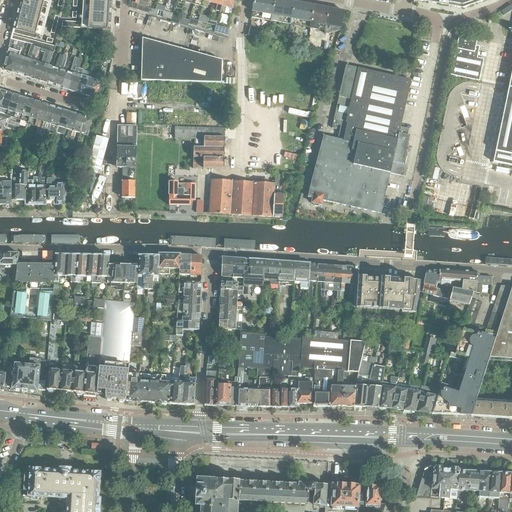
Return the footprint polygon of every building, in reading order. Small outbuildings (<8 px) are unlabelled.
[(18,16),(14,30),(15,30),(20,31),(26,33),(31,34),(35,35),(39,21),(42,8),(44,0),(21,0),(21,3),(18,16)] [(90,0),(90,14),(82,14),(82,23),(81,29),(110,31),(111,16),(112,1),(111,0),(90,0)] [(213,5),(214,0),(204,0),(203,7),(207,9),(209,3),(213,5)] [(223,0),(214,0),(213,5),(217,6),(215,11),(220,12),(223,0)] [(223,0),(220,12),(224,14),(226,8),(233,9),(233,0),(223,0)] [(271,21),(274,0),(254,0),(251,17),(271,21)] [(284,0),(274,0),(271,21),(290,25),(294,2),(284,0)] [(461,0),(448,0),(448,6),(462,9),(461,0)] [(473,0),(461,0),(462,9),(475,5),(473,0)] [(310,29),(314,6),(294,2),(290,25),(309,28),(309,29),(310,29)] [(145,12),(147,7),(143,6),(138,4),(137,10),(145,12)] [(325,32),(325,31),(329,8),(314,6),(310,29),(325,32)] [(154,15),(155,9),(147,7),(145,12),(154,15)] [(329,8),(325,31),(325,33),(339,30),(340,28),(341,28),(344,11),(329,8)] [(164,12),(163,18),(172,20),(173,17),(173,15),(164,12)] [(210,17),(201,15),(199,21),(208,24),(209,19),(210,17)] [(173,17),(172,20),(171,23),(179,25),(181,19),(173,17)] [(189,25),(190,22),(185,20),(181,19),(179,25),(188,28),(189,25)] [(267,39),(268,33),(249,29),(248,36),(267,39)] [(456,48),(451,75),(479,82),(484,60),(476,58),(478,52),(479,46),(476,46),(478,39),(459,35),(456,48)] [(154,82),(164,44),(142,38),(141,71),(141,81),(154,82)] [(20,42),(11,40),(3,69),(4,71),(10,73),(20,42)] [(20,42),(10,73),(18,75),(23,57),(21,56),(24,43),(20,42)] [(176,48),(164,44),(154,82),(166,82),(176,48)] [(23,57),(18,75),(25,77),(35,46),(32,46),(31,45),(27,58),(23,57)] [(42,49),(35,46),(25,77),(32,80),(38,61),(35,60),(38,51),(41,52),(42,49)] [(176,48),(166,82),(179,82),(187,51),(176,48)] [(42,63),(38,61),(32,80),(40,82),(49,53),(49,51),(42,49),(41,52),(45,53),(42,63)] [(187,51),(179,82),(222,83),(222,60),(187,51)] [(47,84),(52,67),(49,65),(52,54),(49,53),(40,82),(47,84)] [(64,56),(63,56),(60,55),(59,58),(56,68),(52,67),(47,84),(54,86),(64,56)] [(61,89),(67,71),(63,70),(66,59),(67,55),(64,55),(63,56),(64,56),(54,86),(61,89)] [(67,71),(61,89),(69,91),(79,59),(75,58),(70,72),(67,71)] [(79,59),(69,91),(76,93),(83,70),(80,69),(83,60),(79,59)] [(401,128),(411,81),(346,66),(332,128),(336,129),(337,125),(341,126),(338,139),(323,136),(312,180),(308,197),(313,198),(312,203),(321,205),(323,201),(381,214),(390,174),(405,177),(408,166),(404,165),(410,136),(408,135),(409,130),(401,128)] [(83,70),(76,93),(83,95),(90,73),(83,70)] [(511,70),(493,163),(511,166),(511,70)] [(98,72),(97,75),(90,98),(98,100),(105,76),(100,75),(101,73),(98,72)] [(90,98),(97,75),(90,73),(83,95),(90,98)] [(0,113),(6,116),(13,94),(6,91),(0,110),(0,113)] [(13,118),(20,96),(13,94),(6,116),(11,117),(11,118),(13,118)] [(22,116),(27,98),(20,96),(13,118),(21,121),(21,120),(22,116)] [(35,100),(27,98),(22,116),(21,120),(28,123),(35,100)] [(35,100),(28,123),(27,124),(26,129),(29,130),(30,125),(34,126),(42,103),(35,100)] [(41,131),(49,105),(42,103),(34,126),(38,128),(37,130),(36,134),(40,135),(41,132),(41,131)] [(51,125),(56,107),(49,105),(41,131),(41,132),(44,133),(47,124),(51,125)] [(56,107),(51,125),(49,131),(56,133),(63,110),(56,107)] [(71,112),(63,110),(56,133),(64,135),(66,130),(71,112)] [(71,112),(66,130),(69,131),(66,140),(70,141),(70,140),(78,114),(71,112)] [(10,121),(11,118),(11,117),(6,116),(0,113),(0,121),(19,127),(20,124),(10,121)] [(80,134),(85,117),(78,114),(70,140),(74,141),(76,133),(80,134)] [(85,117),(80,134),(76,145),(81,146),(84,137),(83,137),(83,135),(87,136),(93,119),(85,117)] [(0,131),(7,132),(8,129),(17,132),(19,127),(0,121),(0,131)] [(136,201),(136,169),(137,138),(137,126),(117,126),(117,169),(122,169),(122,199),(123,199),(123,201),(136,201)] [(224,169),(225,128),(175,127),(174,139),(179,139),(193,139),(193,169),(212,169),(224,169)] [(108,140),(96,137),(87,170),(100,174),(108,140)] [(70,141),(68,146),(67,150),(75,152),(76,148),(73,147),(74,142),(70,141)] [(76,152),(72,156),(77,161),(81,156),(76,152)] [(28,186),(28,180),(28,171),(20,171),(20,179),(13,179),(13,201),(25,201),(26,186),(28,186)] [(46,185),(47,185),(47,182),(48,178),(41,177),(42,174),(39,173),(38,177),(37,181),(36,205),(46,206),(46,201),(46,187),(46,185)] [(85,190),(89,177),(84,175),(80,189),(85,190)] [(275,175),(275,181),(273,218),(282,218),(284,193),(279,192),(280,175),(275,175)] [(26,186),(25,201),(25,205),(36,205),(37,181),(38,177),(33,177),(33,180),(28,180),(28,186),(26,186)] [(54,178),(48,178),(47,182),(46,201),(54,201),(54,206),(67,205),(67,192),(71,192),(71,183),(54,183),(54,178)] [(273,218),(275,181),(272,181),(272,183),(268,183),(268,181),(260,181),(260,183),(212,180),(212,179),(209,214),(273,218)] [(0,182),(0,204),(11,205),(11,188),(3,188),(3,182),(0,182)] [(190,206),(190,202),(195,202),(196,185),(177,184),(177,182),(169,182),(169,206),(190,206)] [(441,234),(444,238),(481,239),(481,231),(444,230),(441,234)] [(11,236),(11,244),(42,245),(46,243),(46,239),(42,236),(11,236)] [(52,236),(52,244),(83,244),(83,236),(52,236)] [(171,237),(170,246),(215,248),(216,240),(171,237)] [(224,240),(224,248),(254,250),(255,242),(224,240)] [(17,264),(19,256),(19,255),(19,254),(0,253),(0,268),(15,268),(17,268),(17,264)] [(159,269),(159,275),(169,275),(169,270),(179,270),(179,269),(180,256),(180,255),(159,255),(159,257),(159,269)] [(65,277),(67,256),(56,256),(55,264),(55,265),(54,284),(53,293),(52,299),(58,299),(59,283),(59,277),(65,277)] [(77,256),(67,256),(65,277),(71,277),(71,283),(75,283),(77,256)] [(77,256),(75,283),(80,283),(85,284),(88,256),(77,256)] [(88,256),(85,284),(92,284),(92,288),(96,288),(96,284),(99,256),(88,256)] [(109,265),(110,256),(99,256),(96,284),(107,284),(108,278),(109,265)] [(179,269),(179,270),(179,275),(190,275),(191,256),(180,256),(179,269)] [(191,256),(190,275),(201,276),(202,257),(191,256)] [(138,284),(137,288),(137,291),(143,291),(143,290),(148,290),(149,257),(147,257),(139,257),(139,266),(138,284)] [(152,257),(149,257),(148,290),(153,291),(153,282),(159,282),(159,275),(159,269),(159,257),(152,257)] [(232,278),(233,259),(222,258),(222,277),(232,278)] [(511,260),(486,258),(485,264),(511,266),(511,260)] [(233,259),(232,278),(243,279),(245,260),(233,259)] [(249,260),(245,260),(243,279),(264,280),(265,261),(249,260)] [(280,262),(265,261),(264,280),(270,281),(270,285),(278,286),(279,284),(280,262)] [(294,281),(295,263),(280,262),(279,284),(293,285),(294,281)] [(308,287),(310,264),(295,263),(294,281),(300,282),(300,288),(308,289),(308,287)] [(54,284),(55,265),(55,264),(17,264),(17,268),(15,268),(14,275),(16,275),(15,282),(15,284),(26,284),(26,289),(39,289),(39,286),(39,284),(54,284)] [(310,264),(308,287),(308,289),(308,302),(313,303),(313,288),(312,288),(313,282),(317,283),(318,265),(310,264)] [(124,287),(126,265),(121,265),(121,266),(113,265),(109,265),(108,278),(111,278),(110,287),(117,287),(116,291),(123,291),(124,291),(124,287)] [(138,284),(139,266),(132,266),(126,265),(124,287),(124,291),(131,292),(131,288),(137,288),(138,284)] [(318,265),(317,283),(321,283),(321,289),(322,289),(321,295),(324,296),(325,291),(326,265),(318,265)] [(326,265),(325,291),(333,291),(334,266),(326,265)] [(334,266),(333,291),(337,292),(336,299),(340,300),(342,266),(334,266)] [(349,285),(350,267),(342,266),(340,300),(344,300),(345,284),(349,285)] [(350,267),(349,285),(357,286),(359,267),(350,267)] [(440,270),(440,272),(439,280),(441,280),(440,284),(440,289),(443,289),(443,285),(450,285),(450,281),(454,281),(455,271),(440,270)] [(440,284),(441,280),(439,280),(440,272),(427,271),(424,286),(435,288),(436,282),(438,283),(437,284),(440,284)] [(481,294),(482,286),(482,285),(477,285),(478,276),(478,273),(455,271),(454,281),(463,282),(462,290),(453,288),(450,301),(456,303),(467,305),(467,306),(469,306),(470,305),(472,299),(474,293),(476,293),(481,294)] [(420,295),(421,281),(413,280),(404,279),(404,280),(390,279),(390,278),(381,278),(367,277),(359,276),(356,308),(379,310),(402,311),(402,313),(416,314),(420,295)] [(492,278),(478,276),(477,285),(482,285),(492,285),(492,278)] [(179,286),(179,289),(201,290),(201,282),(184,281),(184,285),(179,285),(179,286)] [(238,284),(232,283),(221,282),(220,290),(242,291),(242,287),(238,287),(238,284)] [(439,297),(441,289),(439,289),(435,288),(424,286),(422,293),(439,297)] [(503,298),(507,286),(501,286),(497,296),(503,298)] [(508,300),(511,288),(511,286),(507,286),(503,298),(508,300)] [(39,289),(26,289),(14,288),(12,302),(10,318),(41,321),(50,322),(51,322),(52,299),(53,293),(39,293),(39,289)] [(511,288),(508,300),(506,306),(505,311),(503,317),(501,323),(499,328),(498,332),(492,353),(511,358),(511,288)] [(179,289),(178,293),(184,294),(183,298),(200,298),(201,290),(179,289)] [(220,290),(220,298),(237,299),(237,295),(242,295),(242,291),(220,290)] [(508,300),(503,298),(497,296),(495,302),(506,306),(508,300)] [(74,297),(74,308),(84,308),(84,298),(74,297)] [(177,301),(177,305),(200,306),(200,298),(183,298),(183,301),(177,301)] [(237,299),(220,298),(220,306),(242,307),(242,304),(242,303),(237,303),(237,299)] [(482,303),(472,299),(470,305),(480,309),(482,303)] [(74,300),(64,300),(63,307),(74,308),(74,300)] [(104,309),(105,301),(94,300),(94,308),(104,309)] [(105,301),(102,338),(99,361),(129,364),(131,345),(133,333),(134,319),(136,304),(105,301)] [(505,311),(506,306),(495,302),(493,308),(505,311)] [(243,303),(242,315),(254,315),(255,311),(251,310),(251,308),(252,308),(252,303),(243,303)] [(177,305),(177,313),(199,314),(200,306),(177,305)] [(478,315),(480,309),(470,305),(469,306),(467,311),(478,315)] [(242,307),(220,306),(219,313),(236,314),(237,311),(242,311),(242,310),(242,307)] [(503,317),(505,311),(493,308),(491,313),(503,317)] [(476,321),(478,315),(467,311),(465,317),(476,321)] [(177,313),(176,322),(199,322),(199,314),(177,313)] [(242,315),(236,314),(219,313),(219,321),(241,322),(242,315)] [(501,323),(503,317),(491,313),(490,319),(501,323)] [(473,327),(476,321),(465,317),(462,325),(473,327)] [(133,333),(143,334),(143,333),(143,328),(144,320),(134,319),(133,333)] [(499,328),(501,323),(490,319),(488,325),(499,328)] [(241,330),(242,323),(241,323),(241,322),(219,321),(219,329),(241,330)] [(176,322),(176,330),(177,330),(183,330),(199,330),(199,322),(176,322)] [(492,353),(498,332),(486,330),(473,327),(462,325),(461,324),(451,353),(449,357),(460,360),(461,356),(469,359),(465,371),(462,370),(460,376),(463,377),(458,393),(450,390),(451,387),(441,383),(440,387),(439,391),(431,414),(431,415),(453,415),(471,416),(475,404),(492,353)] [(276,335),(276,326),(260,325),(260,334),(266,334),(276,335)] [(322,339),(322,330),(314,330),(314,338),(322,339)] [(329,339),(330,331),(322,330),(322,339),(329,339)] [(239,348),(242,333),(242,332),(237,332),(236,338),(234,338),(233,348),(239,348)] [(142,343),(143,334),(133,333),(131,345),(141,346),(142,343)] [(150,344),(151,334),(150,334),(143,333),(143,334),(142,343),(150,344)] [(285,354),(301,354),(302,339),(266,337),(266,334),(260,334),(250,333),(244,333),(242,333),(239,348),(239,354),(238,369),(248,369),(257,369),(257,377),(271,378),(272,378),(272,376),(273,361),(276,361),(277,358),(284,359),(285,354)] [(88,337),(85,367),(86,367),(84,394),(88,394),(88,396),(95,397),(95,395),(96,395),(96,391),(99,361),(102,338),(88,337)] [(314,338),(303,337),(300,368),(315,370),(314,405),(314,407),(329,407),(333,371),(343,372),(346,372),(349,372),(359,373),(363,355),(366,342),(355,342),(350,341),(337,340),(329,339),(322,339),(314,338)] [(429,355),(424,354),(423,353),(421,364),(426,366),(429,355)] [(300,360),(301,354),(285,354),(284,359),(277,358),(276,361),(273,361),(272,376),(298,377),(298,372),(299,373),(299,368),(300,360)] [(355,396),(354,408),(366,408),(370,382),(373,365),(375,358),(363,355),(359,373),(357,381),(356,381),(356,387),(354,394),(354,396),(355,396)] [(6,372),(6,374),(4,387),(12,388),(12,389),(37,392),(37,391),(45,392),(46,381),(39,381),(41,366),(40,366),(40,363),(41,359),(29,358),(29,365),(7,363),(6,372)] [(230,407),(231,382),(225,382),(226,370),(224,370),(224,360),(220,360),(219,370),(217,370),(217,372),(216,391),(215,391),(214,406),(230,407)] [(126,401),(129,373),(129,370),(129,364),(99,361),(96,395),(98,395),(105,396),(105,399),(107,402),(110,402),(113,400),(117,401),(119,403),(122,403),(125,401),(126,401)] [(71,366),(62,365),(59,393),(60,394),(64,394),(67,393),(67,392),(71,393),(74,363),(72,363),(71,366)] [(77,364),(74,363),(71,393),(75,393),(77,396),(81,396),(84,394),(86,367),(85,367),(77,366),(77,364)] [(59,393),(62,365),(50,364),(47,390),(49,393),(53,393),(56,392),(56,391),(58,392),(59,393)] [(380,396),(382,383),(385,367),(373,365),(370,382),(366,408),(379,409),(380,396)] [(184,382),(185,367),(181,366),(180,366),(179,374),(179,377),(173,377),(170,404),(178,405),(182,405),(182,401),(183,401),(184,394),(182,394),(183,385),(184,385),(185,382),(184,382)] [(187,367),(185,367),(184,382),(185,382),(184,385),(183,385),(182,394),(184,394),(183,401),(182,401),(182,405),(186,405),(194,406),(194,405),(195,401),(196,378),(189,378),(189,375),(187,375),(187,367)] [(238,389),(236,407),(247,407),(248,389),(248,386),(248,369),(238,369),(238,378),(238,389)] [(129,370),(129,373),(126,401),(137,402),(139,374),(139,371),(129,370)] [(342,407),(342,386),(343,372),(333,371),(329,407),(342,407)] [(216,391),(217,372),(206,372),(206,378),(205,393),(204,406),(214,406),(215,391),(216,391)] [(342,386),(342,407),(354,408),(355,396),(354,396),(354,394),(356,387),(348,387),(349,372),(346,372),(343,372),(342,386)] [(148,403),(150,375),(139,374),(137,402),(140,403),(140,402),(148,403)] [(161,375),(150,375),(148,403),(159,404),(161,375)] [(173,376),(161,375),(159,404),(170,404),(173,377),(173,376)] [(234,382),(231,382),(230,407),(236,407),(238,389),(238,378),(235,377),(234,382)] [(271,408),(271,389),(271,378),(257,377),(257,380),(256,380),(256,381),(259,381),(259,386),(258,386),(258,389),(258,408),(261,408),(271,408)] [(288,390),(289,377),(282,377),(281,393),(279,393),(280,408),(288,408),(288,390)] [(298,390),(297,404),(312,405),(312,378),(305,378),(305,380),(299,379),(299,382),(298,390)] [(391,409),(397,384),(398,379),(391,378),(390,382),(391,382),(390,383),(382,383),(380,396),(379,409),(391,409)] [(290,390),(288,390),(288,408),(297,408),(297,405),(298,389),(298,382),(295,379),(290,379),(290,390)] [(254,386),(248,386),(248,389),(247,407),(258,408),(258,389),(258,386),(259,386),(259,381),(256,381),(256,380),(254,380),(254,386)] [(397,384),(391,409),(403,411),(409,386),(401,385),(397,384)] [(421,388),(409,386),(403,411),(415,412),(421,388)] [(431,391),(421,388),(415,412),(431,414),(439,391),(432,389),(431,391)] [(280,408),(279,393),(278,393),(278,390),(271,389),(271,408),(280,408)] [(511,407),(475,404),(471,416),(511,419),(511,407)] [(445,499),(447,469),(444,469),(442,467),(437,467),(435,469),(429,469),(425,471),(417,497),(439,499),(445,499)] [(447,469),(445,499),(450,499),(450,497),(457,497),(459,471),(460,471),(460,470),(458,468),(453,468),(451,470),(447,469)] [(70,472),(70,470),(65,469),(60,469),(60,472),(41,471),(41,470),(30,469),(29,475),(24,475),(23,491),(28,492),(28,497),(40,498),(40,497),(53,498),(52,499),(66,500),(65,511),(99,511),(100,499),(98,499),(98,491),(99,485),(100,473),(89,473),(88,473),(70,472)] [(459,471),(457,497),(468,498),(468,492),(470,472),(460,471),(459,471)] [(480,472),(470,472),(468,492),(473,492),(472,500),(477,500),(479,500),(479,498),(478,498),(480,472)] [(491,473),(480,472),(478,498),(479,498),(479,500),(477,500),(477,504),(478,504),(478,502),(484,503),(484,498),(489,499),(489,497),(488,496),(491,473)] [(501,474),(491,473),(488,496),(489,497),(489,499),(499,499),(501,474)] [(499,499),(498,511),(507,511),(508,509),(511,509),(511,505),(511,503),(509,503),(510,500),(511,476),(511,474),(501,473),(501,474),(499,499)] [(327,485),(309,484),(298,483),(298,484),(239,481),(239,480),(196,478),(196,485),(195,500),(195,506),(201,506),(200,511),(237,511),(238,501),(308,505),(309,491),(314,491),(313,505),(326,506),(327,485)] [(345,510),(346,485),(344,483),(340,483),(338,485),(333,485),(327,484),(325,511),(345,511),(345,510)] [(347,485),(346,485),(345,510),(357,511),(363,511),(364,507),(365,502),(365,489),(359,489),(359,486),(355,485),(353,483),(349,483),(347,485)] [(367,489),(365,489),(365,502),(364,507),(374,507),(373,511),(381,511),(384,505),(379,505),(380,500),(381,501),(381,493),(383,493),(384,490),(383,486),(376,486),(368,485),(367,489)]
